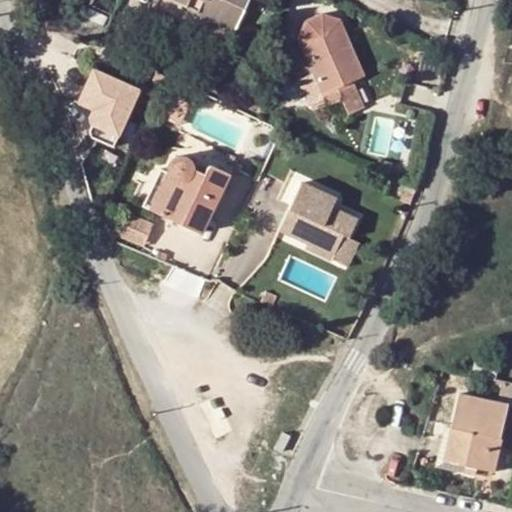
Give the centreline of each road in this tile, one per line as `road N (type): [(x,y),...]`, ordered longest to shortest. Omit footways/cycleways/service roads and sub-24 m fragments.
road 1 (residential): [(0,2),(102,273),(222,511)]
road 2 (residential): [(300,485),(429,219),(488,0)]
